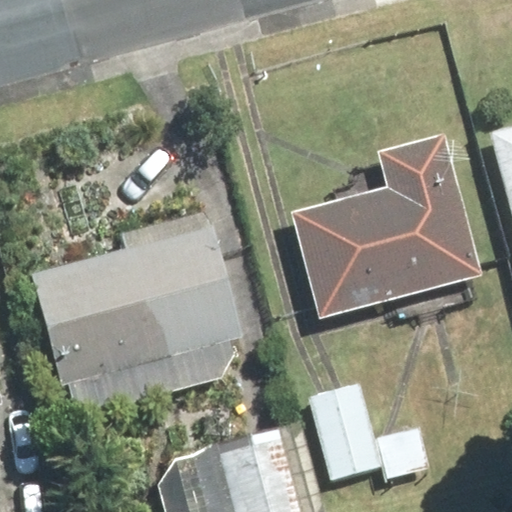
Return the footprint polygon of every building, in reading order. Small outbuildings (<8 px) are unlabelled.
[(511,134),(500,138),(511,184),(511,134)] [(493,284),(452,137),(389,155),(400,193),(300,220),(330,329),(493,284)] [(135,252),(44,277),(84,423),(266,372),(222,214),(131,239),(135,252)] [(0,413),(11,411),(0,370),(0,413)] [(365,384),(312,401),(340,487),(388,472),(394,491),(438,477),(424,431),(384,444),(365,384)] [(277,511),(255,441),(182,465),(164,489),(168,511),(277,511)]
